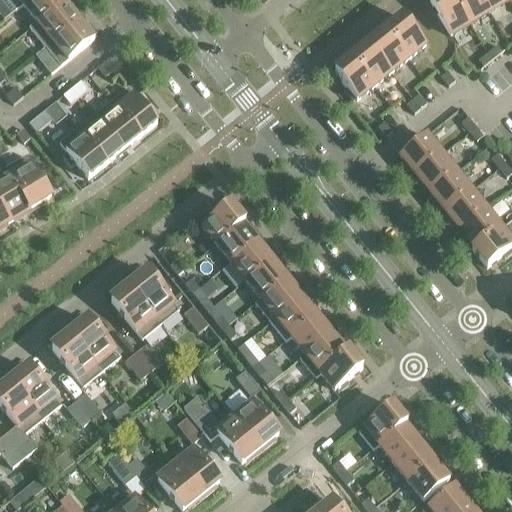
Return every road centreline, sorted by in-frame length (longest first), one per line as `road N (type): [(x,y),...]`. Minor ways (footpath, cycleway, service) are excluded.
road 1 (residential): [(244,36),(471,318)]
road 2 (residential): [(0,368),(251,168)]
road 3 (unclassified): [(442,341),(283,140)]
road 4 (residential): [(251,168),(412,366)]
road 5 (residential): [(228,511),(412,366)]
road 6 (residential): [(115,0),(251,168)]
road 7 (residential): [(412,366),(511,493)]
